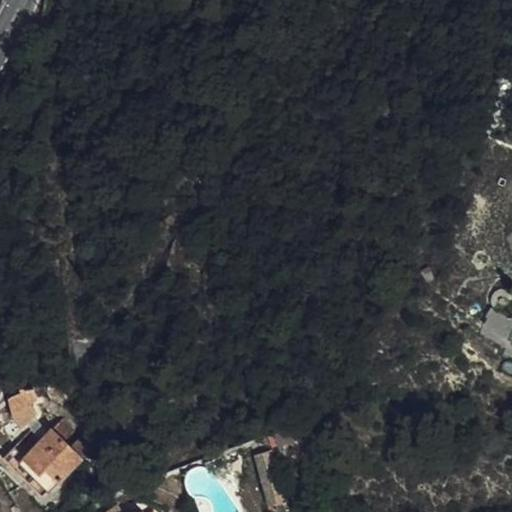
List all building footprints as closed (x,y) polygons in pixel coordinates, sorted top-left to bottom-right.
[(110,382),(123,384),(123,363),(110,363),(110,382)] [(25,385),(26,394),(15,396),(23,412),(38,423),(49,410),(38,403),(45,392),(45,384),(25,385)] [(65,479),(87,457),(69,441),(78,431),(66,420),(32,458),(46,471),(51,466),(65,479)] [(280,440),(266,444),(267,450),(281,446),(280,440)] [(281,446),(267,450),(273,470),(287,466),(281,446)] [(287,466),(273,470),(280,496),(288,493),(291,501),(297,499),(287,466)]
